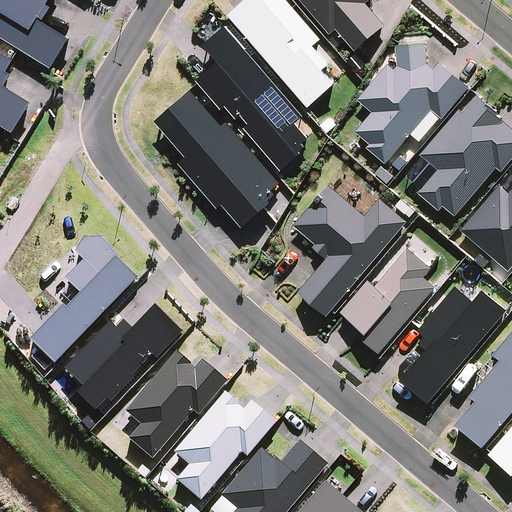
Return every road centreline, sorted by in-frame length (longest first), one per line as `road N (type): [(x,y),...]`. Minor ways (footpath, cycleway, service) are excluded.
road 1 (residential): [(103,139),(116,168),(241,309),(478,511)]
road 2 (residential): [(103,139),(82,143),(46,171),(0,253)]
road 3 (residential): [(164,0),(113,80),(103,139)]
